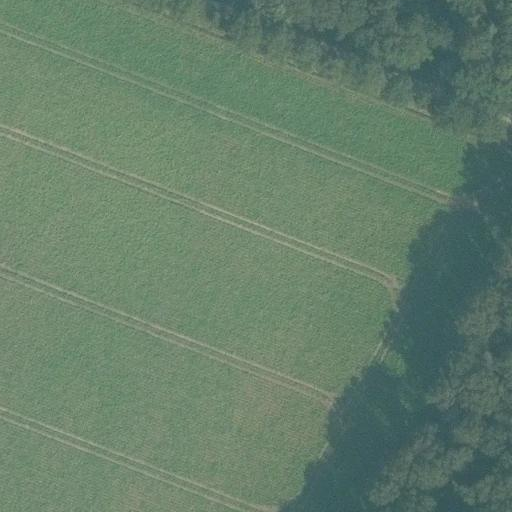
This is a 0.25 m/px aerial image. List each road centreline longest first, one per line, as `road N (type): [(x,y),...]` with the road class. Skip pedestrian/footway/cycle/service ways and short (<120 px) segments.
road 1 (unclassified): [(511,124),(192,0)]
road 2 (track): [(511,225),(375,511)]
